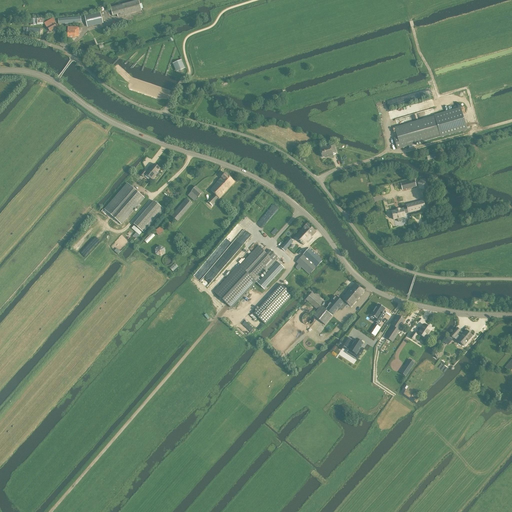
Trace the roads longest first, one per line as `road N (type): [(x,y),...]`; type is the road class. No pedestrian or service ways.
road 1 (unclassified): [(511,279),(434,277),(390,264),(283,153),(145,108),(63,49),(0,37)]
road 2 (tertiary): [(511,315),(427,307),(370,288),(313,222),(261,180),(125,129),(47,78),(0,70)]
road 3 (track): [(51,511),(225,308),(202,284)]
road 4 (track): [(318,181),(386,151),(511,121)]
